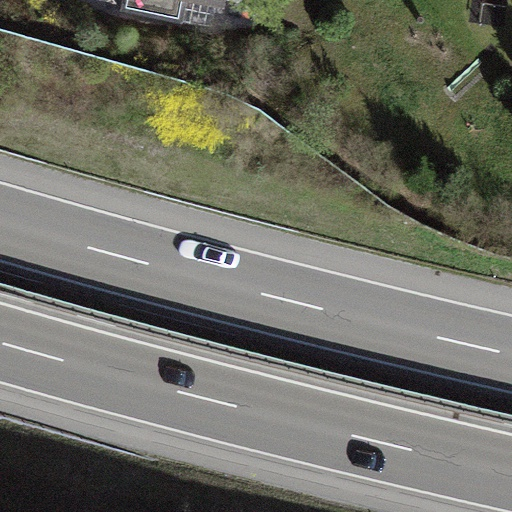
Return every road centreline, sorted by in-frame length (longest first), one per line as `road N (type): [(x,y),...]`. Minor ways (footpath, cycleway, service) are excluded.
road 1 (motorway): [(511,352),(0,220)]
road 2 (motorway): [(0,345),(511,476)]
